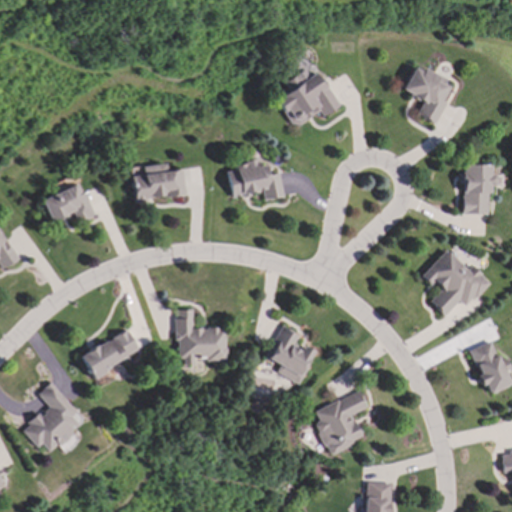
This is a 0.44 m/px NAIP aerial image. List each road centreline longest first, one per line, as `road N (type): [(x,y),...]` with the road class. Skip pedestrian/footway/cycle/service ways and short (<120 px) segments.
road 1 (residential): [(446,511),(448,481),(432,415),(401,354),(322,286),(278,268),(187,256),(140,264),(54,304),(0,356)]
road 2 (residential): [(322,286),(402,207),(402,180),(388,165),(363,163),(343,176),(322,286)]
